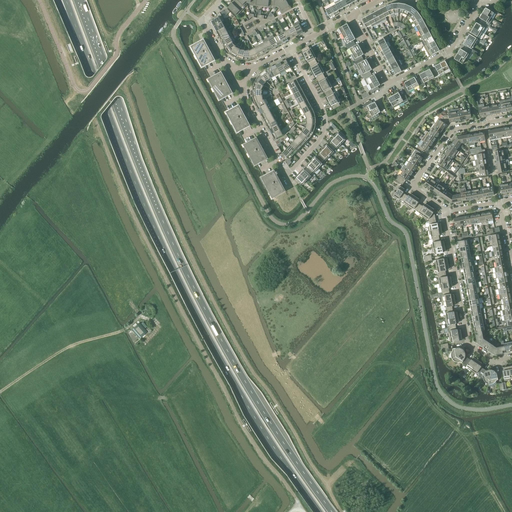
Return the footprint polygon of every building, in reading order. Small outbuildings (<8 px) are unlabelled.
[(290,6),(287,2),(287,1),(285,0),(283,0),(278,7),(282,13),(290,9),(289,6),(290,6)] [(344,10),(340,2),(338,0),(334,2),(335,4),(340,13),(344,10)] [(345,0),(342,0),(340,2),(344,10),(349,8),(345,0)] [(239,10),(241,8),(234,1),(232,3),(227,7),(236,16),(240,11),(239,10)] [(340,13),(335,4),(330,7),(335,15),(340,13)] [(392,4),(386,6),(390,15),(394,13),(392,4)] [(406,4),(403,13),(407,15),(412,7),(406,4)] [(386,6),(381,9),(385,17),(390,15),(386,6)] [(335,15),(330,7),(325,9),(330,18),(331,19),(335,16),(335,15)] [(418,11),(412,7),(407,15),(410,18),(418,11)] [(486,8),(482,13),(491,18),(493,19),(496,14),(486,8)] [(381,9),(376,11),(382,22),(387,19),(385,17),(381,9)] [(382,22),(376,11),(371,14),(377,25),(382,22)] [(422,17),(418,11),(410,18),(413,22),(422,17)] [(224,21),(220,12),(219,13),(218,14),(214,19),(215,19),(213,20),(212,19),(209,21),(211,24),(212,23),(214,26),(222,22),(224,21)] [(482,13),(479,18),(483,20),(482,22),(488,26),(490,24),(493,19),(491,18),(482,13)] [(371,14),(366,16),(371,25),(372,27),(377,25),(371,14)] [(371,25),(366,16),(362,19),(366,28),(371,25)] [(424,22),(422,17),(413,22),(416,26),(424,22)] [(293,24),(294,27),(299,35),(302,33),(302,34),(302,35),(305,33),(299,21),(293,24)] [(225,27),(222,22),(214,26),(215,29),(214,30),(215,32),(225,27)] [(427,27),(424,22),(416,26),(418,31),(427,27)] [(476,22),(473,27),(484,34),(487,29),(488,26),(482,22),(480,25),(476,22)] [(341,33),(350,29),(347,24),(339,28),(341,33)] [(228,32),(225,27),(215,32),(217,35),(217,34),(218,34),(219,36),(228,32)] [(299,35),(294,27),(289,29),(294,39),(296,38),(296,37),(299,35)] [(427,27),(418,31),(421,36),(429,31),(427,27)] [(473,27),(470,32),(472,34),(479,38),(481,39),(484,34),(473,27)] [(289,29),(284,32),(288,40),(291,39),(292,40),(294,39),(289,29)] [(353,34),(350,29),(341,33),(344,38),(353,34)] [(230,31),(228,32),(219,36),(221,39),(220,40),(219,40),(221,42),(233,36),(230,31)] [(429,31),(421,36),(423,41),(432,36),(429,31)] [(284,32),(279,35),(284,44),(286,43),(286,42),(288,40),(284,32)] [(353,34),(344,38),(347,43),(345,45),(346,47),(353,43),(352,41),(356,39),(353,34)] [(470,34),(466,39),(475,44),(478,39),(470,34)] [(278,46),(274,37),(273,35),(268,38),(274,50),(276,48),(276,47),(278,46)] [(284,44),(279,35),(274,37),(278,46),(281,44),(282,45),(282,46),(284,44)] [(235,41),(233,36),(221,42),(222,45),(222,44),(223,44),(225,47),(233,42),(235,41)] [(432,36),(423,41),(421,42),(424,47),(435,41),(432,36)] [(274,50),(268,38),(263,41),(268,51),(271,50),(272,51),(271,51),(272,51),(274,50)] [(377,47),(378,47),(386,42),(384,38),(375,42),(374,43),(377,47)] [(475,44),(466,39),(463,44),(467,46),(466,48),(472,52),(473,50),(472,49),(475,44)] [(215,60),(210,52),(203,40),(191,46),(202,67),(215,60)] [(268,51),(263,41),(258,43),(259,46),(264,55),(266,54),(266,53),(268,51)] [(435,41),(424,47),(426,51),(437,46),(435,41)] [(234,42),(233,42),(225,47),(225,48),(226,49),(227,50),(228,51),(228,52),(230,53),(237,45),(234,42)] [(386,42),(378,47),(380,52),(389,47),(386,42)] [(354,46),(353,43),(346,47),(350,55),(361,49),(358,44),(354,46)] [(237,45),(230,53),(231,54),(232,55),(233,55),(234,56),(235,57),(236,57),(240,48),(241,47),(237,45)] [(264,55),(259,46),(254,48),(258,57),(261,55),(262,56),(261,56),(262,56),(264,55)] [(304,58),(314,53),(311,48),(309,49),(308,46),(301,50),(303,52),(301,53),(304,58)] [(437,46),(426,51),(429,56),(440,51),(437,46)] [(258,57),(254,48),(253,47),(249,49),(251,59),(253,59),(255,58),(256,58),(257,57),(258,57)] [(389,47),(380,52),(383,57),(391,52),(389,47)] [(245,48),(240,48),(236,57),(237,58),(238,58),(240,59),(241,59),(242,59),(243,59),(245,49),(245,48)] [(460,49),(457,54),(466,59),(469,54),(470,55),(472,52),(466,48),(464,51),(460,49)] [(364,54),(361,49),(350,55),(355,62),(361,59),(360,56),(364,54)] [(391,52),(383,57),(385,61),(396,56),(394,51),(391,52)] [(314,53),(304,58),(307,63),(308,63),(309,65),(316,61),(315,59),(316,58),(314,53)] [(466,59),(457,54),(454,59),(462,64),(466,59)] [(399,60),(396,56),(385,61),(388,66),(399,60)] [(283,60),(280,61),(285,71),(291,68),(292,68),(289,62),(288,62),(289,63),(288,63),(286,59),(283,61),(283,60)] [(363,61),(361,59),(355,62),(356,65),(358,64),(361,69),(369,64),(366,59),(363,61)] [(391,71),(401,65),(399,60),(388,66),(391,71)] [(440,63),(445,72),(450,69),(445,60),(440,63)] [(285,71),(280,61),(278,62),(278,63),(279,64),(276,65),(280,73),(285,71)] [(316,61),(309,65),(311,67),(309,68),(312,73),(322,68),(319,63),(317,63),(316,61)] [(436,68),(434,70),(438,78),(440,77),(439,75),(445,72),(440,63),(435,66),(436,68)] [(372,70),(369,64),(361,69),(363,74),(362,75),(363,78),(370,74),(368,72),(372,70)] [(273,65),(270,67),(275,76),(280,73),(276,65),(273,67),(272,66),(273,66),(273,65)] [(393,76),(404,70),(401,65),(391,71),(390,71),(392,76),(393,75),(393,76)] [(275,76),(270,67),(268,68),(269,69),(266,70),(270,79),(275,76)] [(324,73),(322,68),(312,73),(315,78),(316,77),(317,80),(324,76),(323,74),(324,73)] [(438,78),(434,70),(431,71),(430,69),(425,72),(429,80),(434,77),(435,79),(438,78)] [(271,80),(270,79),(266,70),(265,71),(264,71),(263,72),(262,73),(261,74),(260,75),(267,82),(271,80)] [(232,93),(228,85),(221,72),(209,79),(220,99),(232,93)] [(421,77),(418,78),(423,86),(425,85),(424,83),(429,80),(425,72),(419,74),(421,77)] [(371,77),(370,74),(363,78),(367,85),(369,84),(377,80),(375,74),(371,77)] [(268,83),(267,82),(260,75),(258,77),(257,78),(257,79),(256,79),(255,81),(264,86),(268,83)] [(324,76),(317,80),(318,82),(317,83),(320,88),(330,83),(327,77),(325,78),(324,76)] [(415,77),(409,80),(414,88),(419,86),(420,88),(423,86),(418,78),(416,79),(415,77)] [(291,89),(301,84),(299,81),(299,82),(298,82),(297,79),(288,84),(291,89)] [(377,80),(369,84),(372,89),(370,90),(371,93),(379,88),(378,86),(380,85),(377,80)] [(414,88),(409,80),(404,83),(405,85),(403,86),(407,94),(410,93),(409,91),(414,88)] [(265,86),(264,86),(255,81),(254,83),(254,85),(253,86),(253,87),(253,88),(253,89),(263,90),(265,86)] [(332,88),(330,83),(320,88),(323,93),(324,92),(325,94),(332,91),(331,88),(332,88)] [(301,84),(291,89),(294,94),(302,89),(301,87),(301,86),(302,86),(301,84)] [(302,89),(294,94),(296,99),(306,94),(305,91),(304,92),(305,92),(304,92),(302,89)] [(332,91),(325,94),(326,97),(325,97),(328,103),(337,97),(335,92),(333,93),(332,91)] [(399,92),(393,95),(399,106),(404,103),(408,101),(404,95),(404,94),(402,95),(400,92),(399,93),(399,92)] [(306,94),(296,99),(299,104),(308,99),(306,97),(307,96),(306,94)] [(264,95),(263,95),(253,97),(254,99),(254,100),(254,101),(255,103),(256,104),(264,100),(265,99),(264,95)] [(390,102),(388,103),(391,110),(394,108),(399,106),(393,95),(388,98),(390,102)] [(337,97),(328,103),(331,108),(332,107),(333,109),(340,106),(339,103),(340,103),(337,97)] [(308,99),(299,104),(302,109),(311,104),(310,101),(310,102),(309,102),(308,99)] [(264,100),(256,104),(257,107),(256,107),(257,110),(267,105),(264,100)] [(369,111),(378,107),(375,102),(371,104),(370,101),(363,105),(364,107),(366,106),(369,111)] [(269,104),(267,105),(257,110),(258,112),(259,112),(260,111),(261,114),(270,110),(272,109),(269,104)] [(313,106),(311,104),(302,109),(305,114),(313,109),(311,107),(312,106),(313,106)] [(250,126),(246,118),(239,105),(226,112),(237,132),(250,126)] [(378,107),(369,111),(370,112),(369,112),(368,114),(366,117),(370,119),(371,119),(371,120),(378,117),(377,114),(381,112),(378,107)] [(315,114),(315,113),(314,112),(314,111),(313,109),(305,114),(303,115),(306,119),(316,117),(315,116),(315,115),(315,114)] [(263,120),(272,115),(270,110),(261,114),(263,117),(262,117),(261,117),(263,120)] [(448,115),(443,116),(447,122),(450,121),(450,122),(453,121),(453,122),(455,122),(454,112),(448,113),(448,115)] [(272,115),(263,120),(264,122),(265,121),(266,124),(275,120),(272,115)] [(438,119),(435,124),(444,129),(445,128),(445,127),(446,124),(447,122),(443,116),(441,119),(440,120),(438,119)] [(278,125),(275,120),(266,124),(268,127),(267,128),(267,127),(268,130),(278,125)] [(305,123),(304,128),(314,132),(314,131),(315,129),(315,128),(315,126),(316,125),(306,123),(305,123)] [(435,124),(432,128),(440,133),(442,131),(443,131),(444,129),(435,124)] [(278,125),(268,130),(269,132),(270,132),(269,132),(270,131),(272,134),(280,130),(278,125)] [(313,134),(314,132),(304,128),(304,127),(302,131),(302,132),(309,139),(310,138),(310,137),(311,136),(312,135),(313,134)] [(432,128),(429,133),(438,138),(439,137),(439,136),(438,136),(440,133),(432,128)] [(280,130),(272,134),(274,138),(273,138),(272,138),(274,141),(277,139),(276,138),(283,135),(280,130)] [(338,132),(334,137),(342,144),(346,140),(345,139),(346,137),(341,131),(339,133),(338,132)] [(309,139),(302,132),(298,136),(306,144),(308,142),(308,141),(308,142),(307,141),(309,139)] [(429,133),(426,137),(434,142),(435,140),(436,140),(438,138),(429,133)] [(467,135),(457,137),(461,143),(468,142),(467,135)] [(306,144),(298,136),(294,140),(301,147),(303,144),(304,145),(304,146),(306,144)] [(331,142),(329,144),(335,149),(336,147),(337,148),(342,144),(334,137),(330,141),(331,142)] [(426,137),(423,141),(432,147),(433,146),(433,145),(432,145),(434,142),(426,137)] [(457,149),(461,143),(457,137),(450,147),(458,152),(458,151),(457,149)] [(267,158),(263,151),(256,138),(244,144),(255,165),(267,158)] [(301,147),(294,140),(290,144),(298,152),(300,150),(299,149),(301,147)] [(432,147),(423,141),(421,140),(418,144),(419,145),(417,148),(423,152),(424,149),(428,152),(429,149),(430,149),(432,147)] [(298,152),(290,144),(286,148),(293,155),(295,153),(296,153),(296,154),(298,152)] [(326,144),(322,149),(330,156),(334,152),(333,151),(335,149),(329,144),(327,145),(326,144)] [(458,152),(450,147),(449,149),(448,149),(446,151),(455,156),(458,152)] [(291,158),(293,155),(286,148),(282,153),(281,153),(289,167),(289,166),(292,163),(289,161),(292,159),(291,158)] [(330,156),(322,149),(318,153),(319,154),(317,156),(323,161),(325,159),(326,160),(330,156)] [(411,157),(412,157),(421,163),(422,162),(422,161),(421,161),(423,158),(420,156),(421,153),(416,150),(411,157)] [(455,156),(446,151),(445,152),(445,153),(446,153),(444,155),(451,161),(455,156)] [(451,161),(444,155),(443,158),(442,158),(441,158),(441,159),(449,165),(451,161)] [(323,161),(317,156),(316,158),(315,157),(311,161),(318,168),(322,164),(321,163),(323,161)] [(412,157),(409,162),(417,167),(418,165),(419,165),(421,163),(412,157)] [(449,165),(441,159),(440,160),(440,161),(438,164),(446,169),(449,165)] [(308,166),(306,168),(311,173),(313,172),(314,173),(318,168),(311,161),(306,165),(308,166)] [(409,162),(406,166),(414,172),(417,167),(409,162)] [(414,172),(406,166),(404,165),(401,170),(403,171),(412,177),(413,175),(413,174),(412,174),(414,172)] [(311,173),(306,168),(304,170),(303,169),(299,173),(307,180),(311,176),(310,175),(311,173)] [(285,191),(278,178),(274,170),(262,177),(273,198),(285,191)] [(412,177),(403,171),(400,175),(406,180),(408,181),(409,178),(410,179),(412,177)] [(307,180),(299,173),(295,177),(296,178),(294,180),(300,186),(302,184),(303,185),(307,180)] [(406,180),(400,175),(399,174),(395,180),(402,185),(406,180)] [(428,188),(434,180),(429,177),(424,184),(427,186),(427,187),(428,188)] [(438,183),(434,180),(428,188),(430,190),(431,189),(433,191),(438,183)] [(443,186),(438,183),(433,191),(436,192),(435,193),(436,193),(437,194),(443,186)] [(401,200),(405,194),(403,193),(404,192),(403,191),(404,189),(400,186),(396,192),(395,192),(394,192),(393,192),(392,193),(392,194),(392,195),(392,196),(393,196),(396,199),(397,198),(399,199),(399,198),(401,200)] [(448,190),(443,186),(437,194),(439,196),(440,195),(443,197),(446,191),(448,190)] [(446,191),(443,197),(451,203),(453,196),(446,191)] [(405,194),(401,200),(404,202),(405,203),(404,204),(408,207),(415,196),(411,193),(409,195),(408,195),(408,196),(405,194)] [(460,194),(453,196),(451,203),(462,201),(460,194)] [(419,199),(415,196),(408,207),(411,209),(412,208),(414,209),(416,210),(420,204),(418,203),(419,202),(418,201),(419,199)] [(423,206),(420,204),(416,210),(419,212),(418,212),(420,213),(419,214),(423,217),(430,206),(426,203),(424,206),(423,205),(423,206)] [(434,209),(430,206),(423,217),(426,219),(427,218),(429,219),(429,222),(436,220),(435,214),(433,213),(433,212),(433,211),(434,209)] [(436,220),(429,222),(427,222),(426,223),(426,227),(428,227),(429,231),(441,228),(440,223),(438,224),(438,223),(436,223),(436,220)] [(441,228),(429,231),(430,235),(431,235),(431,237),(432,236),(432,239),(439,238),(439,235),(440,235),(440,234),(442,233),(441,228)] [(439,238),(432,239),(433,242),(432,242),(433,244),(431,244),(432,248),(445,246),(444,241),(441,242),(441,240),(440,241),(439,238)] [(445,246),(432,248),(433,252),(434,252),(435,254),(443,253),(443,251),(446,251),(445,246)] [(449,269),(448,264),(436,266),(436,270),(438,270),(438,272),(439,275),(446,273),(445,271),(446,270),(446,269),(449,269)] [(446,273),(439,275),(440,277),(439,277),(439,279),(438,280),(439,284),(451,281),(450,276),(448,277),(447,276),(446,276),(446,273)] [(451,281),(439,284),(440,288),(438,288),(439,293),(449,291),(449,288),(450,288),(450,287),(452,286),(451,281)] [(450,294),(449,291),(439,293),(439,298),(441,297),(442,301),(455,299),(454,294),(451,295),(451,294),(450,294)] [(455,299),(442,301),(443,306),(441,306),(442,311),(446,310),(452,309),(452,306),(453,306),(453,305),(456,304),(455,299)] [(452,309),(446,310),(446,313),(446,315),(445,315),(446,319),(458,317),(457,312),(454,312),(454,311),(453,311),(452,309)] [(459,322),(458,317),(446,319),(446,323),(448,323),(448,325),(449,328),(456,326),(455,324),(456,323),(456,322),(459,322)] [(138,324),(131,330),(139,338),(146,333),(138,324)] [(456,326),(449,328),(449,330),(449,331),(449,332),(448,333),(449,337),(461,334),(460,330),(458,330),(457,329),(456,329),(456,326)] [(485,332),(484,330),(475,332),(477,343),(483,338),(482,334),(485,332)] [(461,334),(449,337),(450,341),(451,341),(451,343),(460,341),(460,340),(462,339),(461,334)] [(483,338),(477,343),(486,349),(491,341),(490,339),(487,341),(483,338)] [(491,341),(486,349),(495,355),(496,347),(492,345),(493,342),(491,341)] [(496,347),(495,355),(505,353),(504,343),(503,343),(502,344),(501,346),(496,347)] [(452,359),(464,351),(464,350),(463,350),(463,349),(462,349),(461,348),(460,348),(459,348),(458,348),(457,348),(453,349),(453,350),(452,351),(452,352),(451,352),(451,353),(451,354),(451,355),(451,356),(451,357),(452,358),(452,359)] [(465,352),(464,351),(452,359),(453,360),(454,360),(454,361),(456,361),(456,362),(457,362),(458,362),(459,362),(460,362),(461,362),(464,364),(468,358),(465,356),(465,355),(465,354),(465,353),(465,352)] [(471,360),(468,358),(464,364),(467,366),(466,366),(468,367),(467,368),(471,371),(478,360),(474,357),(472,360),(471,359),(471,360)] [(482,363),(478,360),(471,371),(474,373),(475,372),(477,373),(479,374),(483,369),(481,367),(481,366),(480,365),(482,363)] [(486,371),(483,369),(479,374),(483,377),(483,378),(483,379),(484,379),(484,380),(484,381),(485,381),(485,382),(486,382),(486,383),(487,383),(488,383),(489,384),(492,370),(491,369),(490,369),(489,370),(487,370),(486,371)] [(492,370),(489,384),(490,384),(491,384),(492,384),(493,383),(494,383),(495,382),(496,381),(496,380),(497,380),(498,380),(497,375),(497,374),(497,373),(496,373),(496,372),(495,372),(495,371),(494,371),(493,370),(492,370)]
